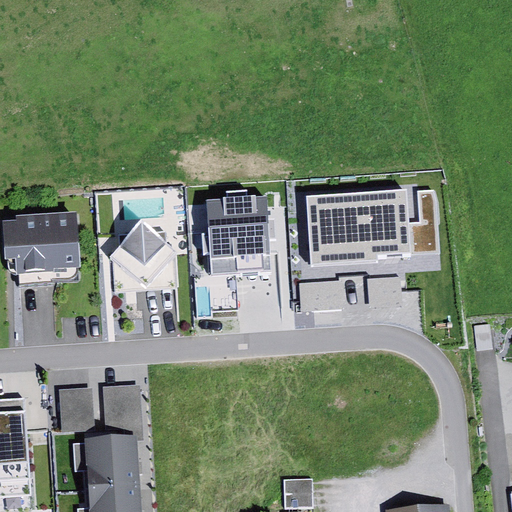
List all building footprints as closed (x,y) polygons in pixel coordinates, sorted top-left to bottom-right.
[(406,190),(306,195),(312,268),(413,259),(413,252),(441,250),(434,192),(419,192),(421,223),(410,224),(406,190)] [(267,196),(205,199),(210,276),(271,271),(267,196)] [(18,224),(4,225),(7,261),(16,260),(17,277),(56,274),(56,271),(80,269),(76,215),(18,219),(18,224)] [(155,234),(141,222),(129,237),(120,237),(120,246),(110,258),(114,262),(116,293),(177,290),(176,259),(179,254),(170,246),(168,232),(155,234)] [(140,387),(104,389),(107,437),(143,435),(140,387)] [(92,389),(59,391),(61,435),(95,434),(92,389)] [(0,500),(33,498),(26,398),(0,400),(0,500)] [(84,441),(88,490),(140,486),(136,437),(84,441)] [(312,480),(285,481),(285,510),(312,509),(312,480)] [(141,511),(140,486),(88,490),(89,511),(141,511)]
